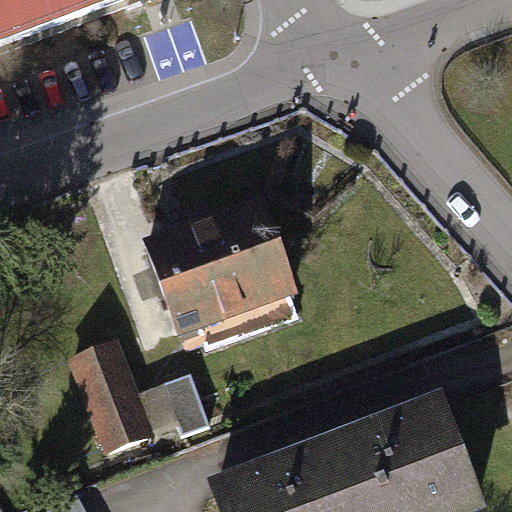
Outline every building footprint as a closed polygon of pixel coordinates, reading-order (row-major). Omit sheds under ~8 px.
[(0,0),(0,50),(134,0),(0,0)] [(278,206),(159,245),(190,339),(310,300),(278,206)] [(124,345),(78,361),(118,468),(163,451),(160,439),(145,402),(124,345)] [(197,381),(145,402),(160,439),(186,428),(192,442),(218,431),(197,381)] [(507,511),(462,399),(230,490),(238,511),(507,511)] [(98,511),(93,499),(62,511),(98,511)]
